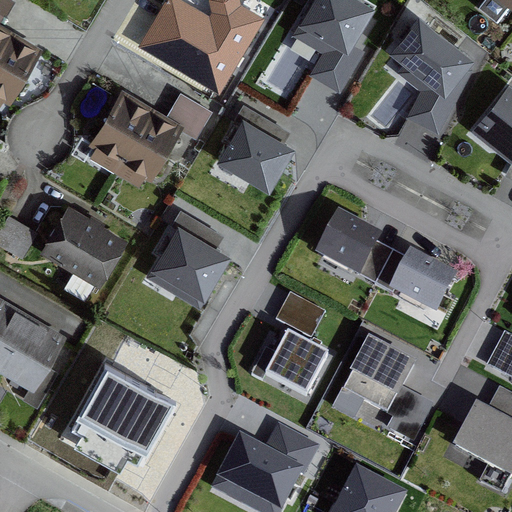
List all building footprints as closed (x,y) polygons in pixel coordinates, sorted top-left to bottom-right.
[(0,0),(0,22),(3,18),(5,14),(7,15),(12,7),(15,1),(12,0),(0,0)] [(313,72),(334,83),(354,46),(346,42),(367,9),(353,0),(313,0),(301,19),(331,39),(313,72)] [(389,51),(424,80),(407,115),(433,128),(461,70),(462,59),(416,20),(389,51)] [(35,52),(16,41),(3,33),(0,31),(0,94),(7,99),(35,52)] [(511,157),(511,91),(510,90),(478,128),(511,157)] [(182,93),(178,99),(170,112),(166,119),(196,137),(211,110),(182,93)] [(121,96),(93,143),(149,176),(177,129),(162,121),(141,108),(121,96)] [(290,156),(244,132),(225,167),(272,191),(290,156)] [(45,252),(59,260),(74,269),(65,286),(66,290),(80,299),(85,298),(94,281),(96,282),(119,242),(69,212),(59,229),(52,230),(49,237),(50,244),(45,252)] [(33,235),(7,219),(0,230),(0,243),(21,256),(33,235)] [(320,257),(363,280),(382,244),(339,222),(320,257)] [(208,297),(227,263),(183,237),(163,271),(208,297)] [(413,261),(394,297),(438,320),(457,284),(413,261)] [(311,341),(325,315),(290,296),(276,322),(311,341)] [(0,367),(31,385),(33,381),(46,389),(55,374),(42,366),(58,340),(38,327),(19,316),(0,304),(0,367)] [(486,363),(511,376),(511,333),(504,329),(486,363)] [(267,377),(306,398),(329,357),(289,336),(267,377)] [(414,365),(371,342),(346,389),(389,412),(414,365)] [(511,480),(511,479),(511,428),(472,410),(452,452),(511,480)] [(277,511),(313,447),(284,432),(270,457),(264,454),(242,442),(224,475),(252,490),(246,502),(265,511),(277,511)] [(393,511),(402,497),(362,475),(341,511),(393,511)]
